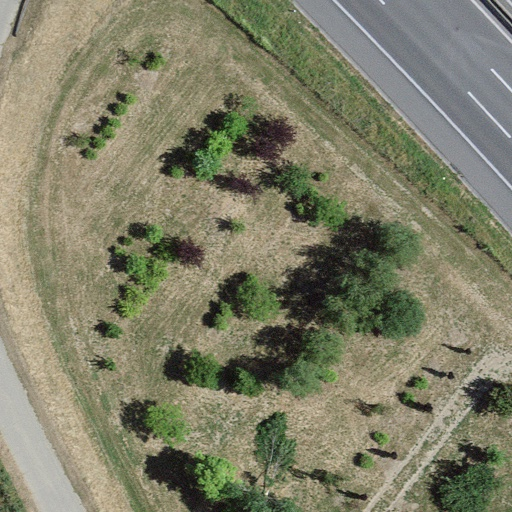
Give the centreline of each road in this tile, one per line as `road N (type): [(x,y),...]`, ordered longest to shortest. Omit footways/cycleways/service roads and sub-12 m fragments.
road 1 (motorway): [(401,0),(511,116)]
road 2 (unclassified): [(70,511),(0,378)]
